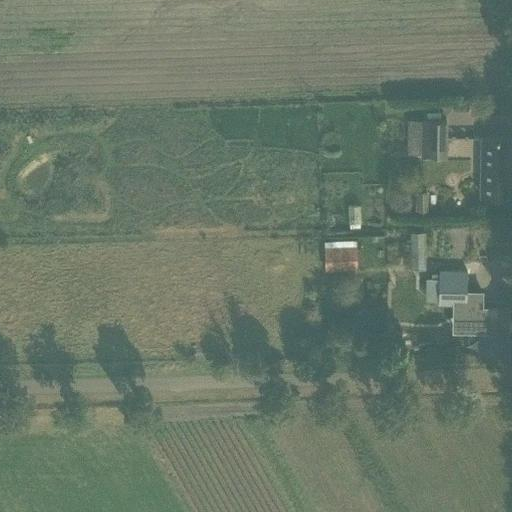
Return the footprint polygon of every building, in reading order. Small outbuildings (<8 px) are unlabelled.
[(445,154),(445,119),(422,118),(422,119),(407,119),(406,154),(421,154),(445,154)] [(511,197),(511,138),(482,138),(482,196),(511,197)] [(427,190),(415,191),(416,210),(427,210),(427,190)] [(422,267),(423,230),(410,230),(409,267),(422,267)] [(324,247),(325,271),(358,269),(357,245),(324,247)] [(511,354),(511,307),(498,308),(498,301),(466,301),(466,269),(440,269),(440,278),(425,278),(425,301),(439,301),(438,310),(465,310),(465,309),(478,310),(479,354),(511,354)]
